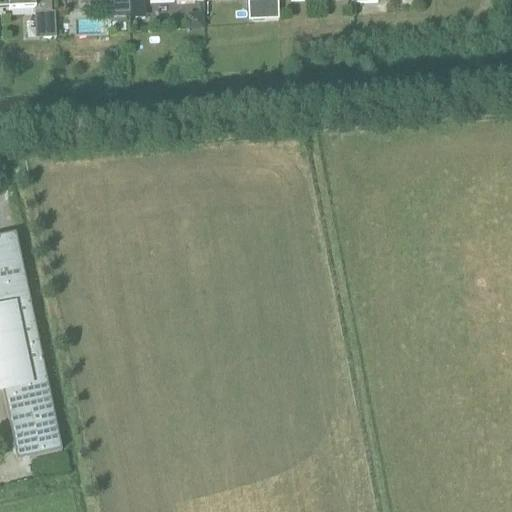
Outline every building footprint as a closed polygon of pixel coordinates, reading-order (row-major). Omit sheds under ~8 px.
[(0,0),(0,12),(8,12),(34,11),(34,17),(38,16),(39,40),(55,40),(55,25),(54,16),(51,16),(50,0),(0,0)] [(129,15),(128,0),(109,0),(111,16),(129,15)] [(247,0),(248,6),(250,6),(251,23),(279,21),(277,0),(247,0)] [(210,29),(221,30),(221,3),(210,3),(210,29)] [(0,393),(1,393),(8,427),(16,465),(29,462),(61,455),(14,236),(0,239),(0,393)]
